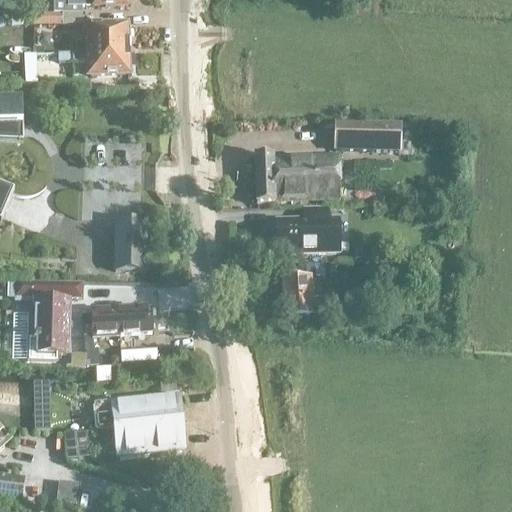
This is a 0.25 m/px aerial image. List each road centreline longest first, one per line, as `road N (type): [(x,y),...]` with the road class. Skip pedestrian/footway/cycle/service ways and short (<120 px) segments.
road 1 (residential): [(233,511),(189,185),(181,0)]
road 2 (track): [(511,432),(228,472)]
road 3 (track): [(364,0),(359,67),(182,35)]
road 4 (track): [(359,67),(478,102),(511,157)]
